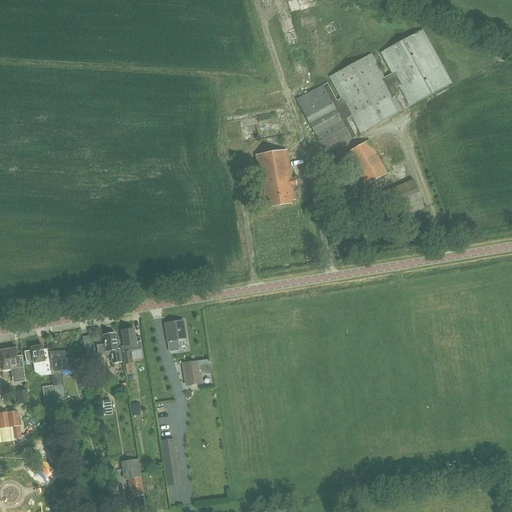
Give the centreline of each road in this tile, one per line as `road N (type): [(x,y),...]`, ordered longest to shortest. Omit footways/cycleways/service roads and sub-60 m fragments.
road 1 (unclassified): [(0,331),(511,248)]
road 2 (track): [(255,0),(302,149)]
